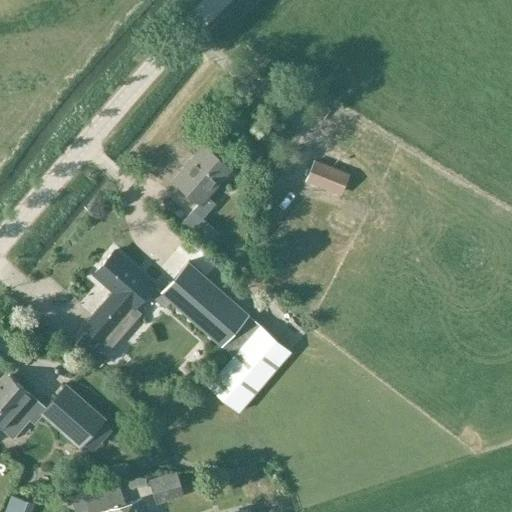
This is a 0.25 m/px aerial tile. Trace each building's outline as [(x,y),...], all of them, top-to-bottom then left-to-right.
[(175,181),(199,202),(180,224),(207,246),(219,232),(202,218),(216,204),(205,195),(232,163),(208,142),(175,181)] [(350,173),(313,159),(305,181),(342,195),(350,173)] [(142,311),(136,306),(154,285),(113,251),(95,273),(114,289),(84,324),(102,339),(117,321),(127,329),(142,311)] [(291,351),(248,314),(188,262),(161,292),(234,355),(208,385),(238,411),(239,410),(248,418),(273,388),(265,381),(291,351)] [(82,446),(105,419),(65,385),(47,406),(11,375),(2,385),(0,383),(0,426),(13,437),(30,418),(37,425),(45,415),(82,446)] [(182,491),(177,473),(149,480),(154,499),(182,491)] [(146,511),(143,499),(127,504),(120,482),(85,493),(91,511),(111,505),(112,511),(146,511)] [(9,486),(0,510),(0,511),(23,511),(30,493),(9,486)]
